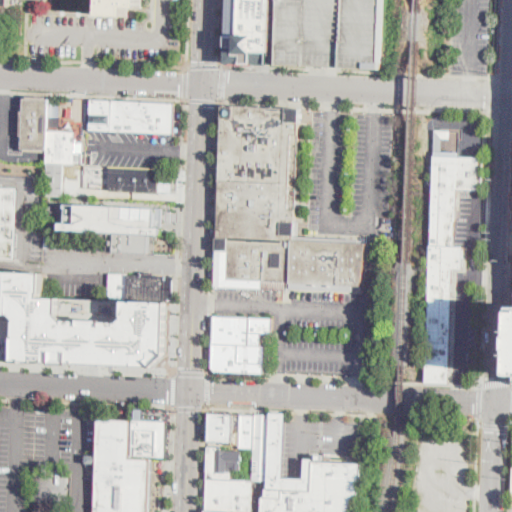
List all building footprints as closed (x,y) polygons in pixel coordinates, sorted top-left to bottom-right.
[(142,0),(142,7),(129,7),(129,16),(103,15),(103,0),(142,0)] [(256,0),(255,56),(250,56),(250,65),(226,64),(228,0),(256,0)] [(275,0),(275,62),(319,63),(380,66),(382,0),(275,0)] [(51,95),(51,97),(54,97),(53,126),(83,127),(83,141),(79,141),(79,163),(67,163),(66,195),(51,194),(51,176),(51,163),(52,151),(28,151),(28,147),(26,147),(26,135),(24,135),(25,109),(28,109),(28,97),(31,97),(31,94),(51,95)] [(177,135),(90,130),(91,99),(178,103),(177,135)] [(60,115),(60,101),(50,101),(51,116),(60,115)] [(296,235),(360,239),(360,243),(365,243),(363,287),(354,286),(354,292),(291,289),(291,284),(287,283),(286,291),(262,290),(262,282),(228,280),(228,287),(216,287),(225,105),(302,109),(296,235)] [(451,137),(443,137),(442,152),(435,151),(436,129),(451,130),(451,137)] [(486,158),(485,191),(459,189),(457,221),(456,221),(455,247),(464,248),(463,269),(453,269),(450,345),(452,345),(450,381),(450,384),(426,383),(426,381),(435,156),(486,158)] [(160,193),(109,191),(111,167),(161,169),(160,193)] [(0,188),(19,189),(16,259),(0,258),(0,188)] [(109,234),(49,231),(51,199),(161,204),(160,236),(153,235),(109,234)] [(153,235),(152,255),(113,254),(113,252),(108,252),(109,234),(153,235)] [(166,349),(159,358),(37,352),(0,349),(0,273),(42,275),(41,295),(114,299),(168,302),(166,349)] [(168,302),(114,299),(115,274),(169,276),(168,302)] [(214,344),(215,316),(274,319),(274,334),(264,334),(263,346),(214,344)] [(263,346),(267,346),(266,374),(216,372),(213,369),(214,344),(263,346)] [(145,408),(145,419),(168,420),(167,455),(134,454),(135,419),(137,419),(137,408),(145,408)] [(210,414),(257,415),(257,414),(284,415),(281,481),(253,480),(255,449),(240,448),(240,443),(209,442),(210,414)] [(131,423),(130,461),(150,462),(147,511),(94,511),(97,465),(86,465),(86,455),(96,456),(97,422),(131,423)] [(243,451),(243,461),(241,461),(241,470),(233,470),(232,479),(254,480),(252,511),(206,511),(210,447),(218,447),(218,450),(243,451)] [(364,464),(356,511),(262,511),(263,497),(266,497),(266,489),(313,491),(315,461),(364,464)] [(55,504),(55,511),(62,511),(36,511),(37,510),(40,511),(40,503),(55,504)]
